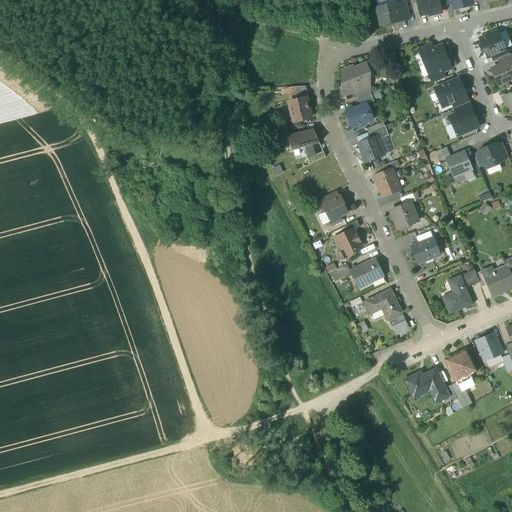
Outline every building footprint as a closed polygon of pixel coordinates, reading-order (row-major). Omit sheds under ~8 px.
[(416,0),(418,3),(421,16),(428,14),(429,16),(441,13),(439,1),(438,0),(416,0)] [(451,0),(452,4),(453,8),(459,6),(460,8),(467,7),(466,5),(473,3),(471,0),(451,0)] [(405,2),(397,4),(400,19),(408,17),(405,2)] [(396,4),(378,8),(382,25),(392,23),(392,22),(400,20),(400,19),(397,4),(396,4)] [(246,33),(238,31),(234,46),(242,48),(246,33)] [(505,50),(497,31),(480,39),(482,45),(480,46),(483,53),(485,52),(488,58),(491,56),(505,50)] [(431,43),(418,49),(421,54),(433,49),(431,43)] [(447,44),(442,46),(447,57),(451,55),(447,44)] [(433,49),(421,54),(425,66),(447,57),(442,46),(433,49)] [(505,50),(491,56),(493,62),(499,60),(510,55),(507,49),(505,50)] [(511,54),(510,55),(499,60),(501,65),(511,61),(511,62),(511,61),(511,54)] [(456,66),(451,55),(447,57),(451,68),(456,66)] [(447,57),(425,66),(430,77),(443,72),(451,68),(447,57)] [(501,65),(492,69),(498,86),(511,79),(511,63),(511,62),(511,61),(501,65)] [(363,65),(353,69),(352,66),(343,70),(342,95),(344,96),(355,91),(368,86),(366,82),(369,81),(363,65)] [(443,72),(430,77),(433,83),(445,78),(443,72)] [(459,79),(435,89),(443,107),(452,103),(457,101),(455,97),(465,92),(459,79)] [(368,86),(355,91),(358,98),(371,93),(368,86)] [(305,87),(291,87),(295,100),(305,98),(306,98),(308,97),(305,87)] [(465,92),(455,97),(457,101),(452,103),(454,109),(469,103),(465,92)] [(371,93),(358,98),(361,106),(367,104),(374,101),(371,93)] [(295,100),(288,102),(289,104),(293,120),(294,122),(311,117),(306,98),(305,98),(295,100)] [(473,113),(469,103),(454,109),(456,114),(460,113),(462,118),(473,113)] [(289,104),(281,106),(285,122),(293,120),(289,104)] [(361,106),(345,112),(352,128),(360,125),(363,126),(366,125),(367,122),(369,121),(367,114),(370,113),(367,104),(361,106)] [(473,113),(462,118),(460,113),(456,114),(450,117),(457,134),(456,134),(457,136),(479,126),(473,113)] [(384,126),(367,133),(370,138),(376,136),(377,140),(388,135),(384,126)] [(313,129),(288,136),(292,150),(305,147),(313,145),(319,143),(313,129)] [(370,138),(358,143),(366,162),(383,155),(377,140),(376,136),(370,138)] [(502,142),(496,145),(502,158),(508,156),(502,142)] [(319,143),(313,145),(315,155),(323,151),(319,143)] [(496,144),(479,151),(479,152),(485,165),(486,169),(504,161),(502,158),(496,145),(496,144)] [(313,145),(305,147),(308,159),(313,157),(315,155),(313,145)] [(465,152),(446,160),(454,177),(472,169),(465,152)] [(479,152),(474,154),(479,168),(485,165),(479,152)] [(397,160),(384,166),(386,171),(392,169),(400,166),(397,160)] [(279,165),(272,167),(274,175),(281,173),(279,165)] [(386,171),(374,176),(382,195),(400,188),(392,169),(386,171)] [(473,170),(463,173),(466,180),(475,177),(473,170)] [(335,191),(321,198),(324,204),(338,197),(335,191)] [(478,197),(480,202),(490,198),(487,193),(478,197)] [(413,194),(400,199),(403,205),(410,202),(410,203),(416,201),(413,194)] [(324,204),(322,205),(326,212),(331,221),(339,217),(347,213),(343,204),(344,203),(340,196),(338,197),(324,204)] [(403,205),(392,210),(399,229),(418,221),(410,203),(410,202),(403,205)] [(326,212),(319,216),(323,225),(331,221),(326,212)] [(339,217),(331,221),(333,225),(341,221),(339,217)] [(357,220),(345,226),(347,231),(354,228),(354,229),(360,226),(357,220)] [(347,231),(334,237),(340,250),(344,248),(347,254),(351,256),(353,254),(355,251),(362,247),(354,229),(354,228),(347,231)] [(415,232),(404,236),(408,247),(411,246),(419,243),(417,237),(415,232)] [(417,237),(419,243),(433,237),(431,232),(417,237)] [(419,243),(411,246),(417,263),(440,254),(434,237),(433,237),(419,243)] [(350,271),(352,275),(359,289),(384,276),(375,259),(350,271)] [(347,264),(337,270),(342,281),(352,275),(350,271),(347,264)] [(507,265),(493,271),(492,267),(481,271),(487,284),(492,297),(511,288),(511,277),(510,273),(507,265)] [(475,270),(461,275),(466,288),(480,282),(475,270)] [(461,275),(450,280),(455,291),(442,296),(449,313),(473,304),(466,288),(461,275)] [(487,284),(482,286),(487,299),(492,297),(487,284)] [(390,290),(365,302),(371,313),(382,308),(387,319),(401,312),(390,290)] [(351,306),(361,302),(359,297),(349,301),(351,306)] [(402,314),(389,321),(392,327),(405,320),(402,314)] [(486,361),(503,354),(494,334),(477,341),(486,361)] [(466,350),(446,360),(457,383),(458,384),(471,378),(470,375),(477,371),(466,350)] [(502,358),(508,372),(511,370),(511,361),(509,355),(502,358)] [(436,368),(423,375),(421,372),(405,380),(414,399),(430,391),(436,403),(449,396),(450,396),(446,388),(436,368)] [(463,385),(460,387),(458,384),(457,383),(451,386),(457,399),(462,409),(472,404),(463,385)] [(457,399),(451,386),(446,388),(450,396),(449,396),(452,402),(457,399)]
